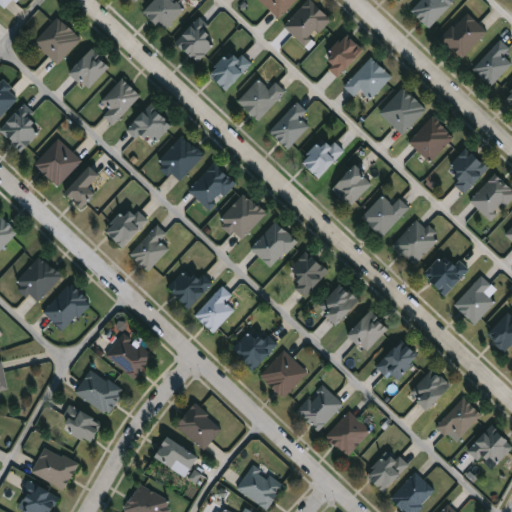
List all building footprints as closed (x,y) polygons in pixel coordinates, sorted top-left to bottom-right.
[(0,0),(15,0),(6,10),(0,4),(0,0)] [(174,0),(184,9),(165,31),(144,12),(154,0),(174,0)] [(297,0),(279,18),(260,0),(297,0)] [(311,0),(332,20),(306,47),(284,26),(309,0),(311,0)] [(412,10),(421,0),(457,0),(429,28),(412,10)] [(462,58),(442,38),(468,12),(488,32),(462,58)] [(58,64),(35,42),(59,18),(82,39),(58,64)] [(176,42),(199,18),(220,38),(197,62),(176,42)] [(364,51),(339,75),(323,59),(348,34),(364,51)] [(473,68),(502,40),(510,49),(505,55),(511,62),(511,65),(491,86),(473,68)] [(70,72),(93,49),(110,66),(88,89),(70,72)] [(251,66),(226,91),(209,74),(234,49),(251,66)] [(371,99),(361,89),(354,96),(344,86),(372,58),(392,78),(371,99)] [(0,78),(20,98),(0,117),(0,78)] [(141,96),(113,125),(104,116),(110,109),(102,101),(124,79),(141,96)] [(269,89),(276,82),(286,93),(258,121),(238,101),(260,80),(269,89)] [(403,134),(380,112),(404,88),(427,110),(403,134)] [(0,130),(25,104),(34,113),(48,99),(62,113),(23,153),(0,130)] [(301,118),(310,127),(288,149),(269,132),(298,103),(307,112),(301,118)] [(128,128),(152,105),(173,126),(149,149),(128,128)] [(430,162),(409,141),(434,116),(455,137),(430,162)] [(183,182),(159,165),(180,135),(204,152),(183,182)] [(319,178),(302,161),(328,136),(344,152),(319,178)] [(83,161),(58,186),(35,164),(60,139),(83,161)] [(464,194),(455,184),(461,178),(449,167),(468,148),(489,169),(464,194)] [(237,184),(210,211),(189,190),(216,163),(237,184)] [(332,189),(356,165),(373,183),(350,207),(332,189)] [(65,192),(90,166),(100,176),(89,187),(96,194),(82,208),(65,192)] [(470,201),(496,174),(511,190),(511,200),(491,222),(470,201)] [(267,214),(242,241),(220,220),(245,194),(267,214)] [(393,205),(400,198),(411,209),(382,238),(362,217),(384,196),(393,205)] [(123,248),(106,232),(132,205),(149,222),(123,248)] [(0,215),(19,232),(0,251),(0,215)] [(392,246),(420,218),(441,239),(413,266),(392,246)] [(251,248),(277,222),(297,242),(272,269),(251,248)] [(511,223),(503,233),(511,240),(511,223)] [(129,255),(158,226),(167,234),(160,241),(170,250),(148,273),(129,255)] [(294,287),(302,279),(291,269),(308,251),(329,272),(305,298),(294,287)] [(424,274),(443,256),(454,267),(460,261),(470,271),(445,296),(424,274)] [(62,278),(36,303),(16,282),(41,257),(62,278)] [(192,278),(198,271),(213,286),(189,309),(168,288),(185,271),(192,278)] [(486,293),(497,303),(475,325),(455,304),(482,277),(492,287),(486,293)] [(43,312),(71,284),(92,304),(64,332),(43,312)] [(337,325),(319,307),(342,284),(360,302),(337,325)] [(213,333),(195,315),(223,287),(233,297),(227,303),(235,311),(213,333)] [(349,334),(371,311),(389,329),(366,351),(349,334)] [(511,345),(505,352),(487,335),(511,311),(511,345)] [(233,349),(251,331),(258,337),(264,331),(278,346),(254,370),(233,349)] [(136,380),(106,356),(125,333),(154,357),(136,380)] [(419,356),(393,381),(377,365),(403,340),(419,356)] [(283,398),(260,375),(285,350),(308,373),(283,398)] [(8,391),(0,392),(0,360),(3,360),(8,391)] [(125,390),(109,415),(76,393),(91,369),(125,390)] [(411,393),(433,369),(451,386),(429,410),(411,393)] [(318,431),(297,411),(323,384),(344,405),(318,431)] [(482,415),(461,437),(453,430),(447,437),(436,426),(464,398),(482,415)] [(178,421),(200,403),(223,432),(201,450),(178,421)] [(91,444),(61,427),(72,406),(103,422),(91,444)] [(326,435),(351,411),(372,432),(347,456),(326,435)] [(479,462),(468,450),(493,425),(511,444),(511,449),(496,465),(486,455),(479,462)] [(172,468),(155,456),(169,436),(199,457),(191,469),(177,460),(172,468)] [(78,462),(66,489),(32,474),(44,447),(78,462)] [(409,466),(384,491),(367,475),(392,449),(409,466)] [(237,491),(251,465),(284,483),(270,509),(237,491)] [(417,511),(404,511),(390,498),(417,471),(437,492),(417,511)] [(51,511),(24,511),(19,509),(33,482),(60,496),(51,511)] [(172,501),(166,511),(127,511),(125,511),(139,484),(172,501)]
